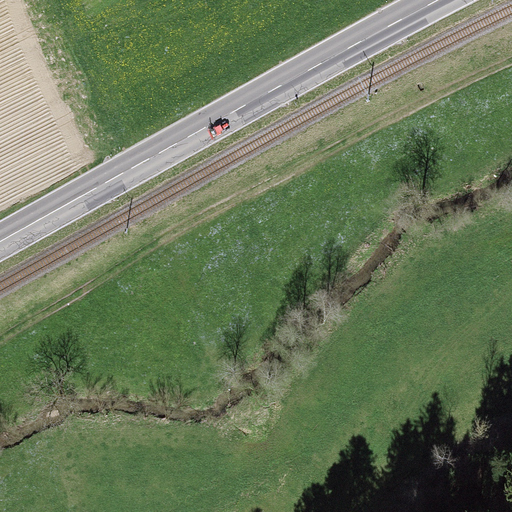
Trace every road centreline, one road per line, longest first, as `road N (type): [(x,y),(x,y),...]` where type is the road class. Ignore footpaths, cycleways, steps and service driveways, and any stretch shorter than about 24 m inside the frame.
road 1 (track): [(511,64),(281,176),(0,340)]
road 2 (primary): [(0,238),(438,0)]
